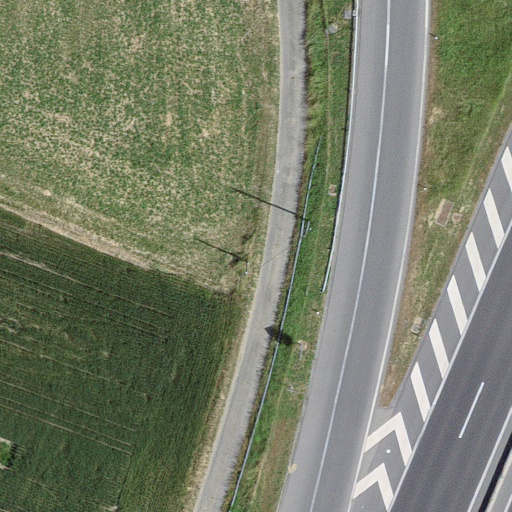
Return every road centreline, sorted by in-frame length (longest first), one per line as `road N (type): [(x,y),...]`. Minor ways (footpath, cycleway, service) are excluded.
road 1 (track): [(209,511),(276,268),(289,170),(290,0)]
road 2 (motorway): [(408,0),(390,221),(329,511)]
road 3 (motorway): [(511,316),(429,511)]
